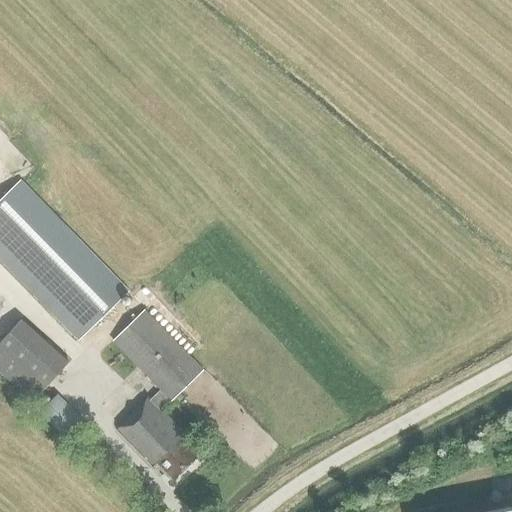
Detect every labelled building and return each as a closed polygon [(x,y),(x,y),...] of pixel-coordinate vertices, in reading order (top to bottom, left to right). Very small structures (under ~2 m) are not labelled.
[(126,292),(18,181),(0,199),(0,257),(79,339),(126,292)] [(152,468),(153,469),(157,465),(165,472),(163,474),(169,481),(171,479),(173,481),(197,457),(187,448),(192,442),(161,411),(171,401),(202,370),(144,310),(112,341),(160,390),(150,400),(148,398),(116,431),(152,468)] [(68,362),(20,319),(0,341),(0,372),(32,402),(68,362)] [(84,422),(57,394),(39,412),(66,440),(84,422)] [(102,443),(90,455),(113,478),(125,466),(102,443)]
